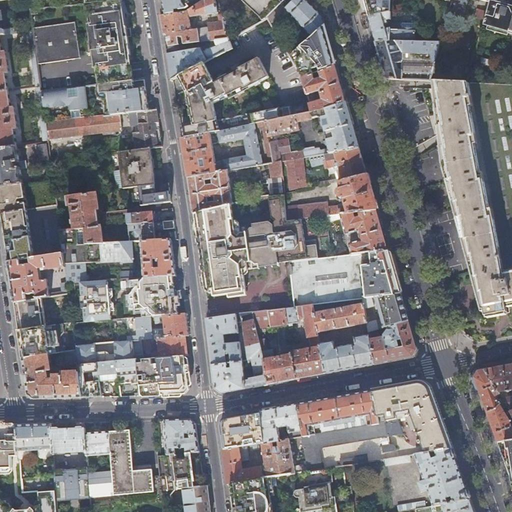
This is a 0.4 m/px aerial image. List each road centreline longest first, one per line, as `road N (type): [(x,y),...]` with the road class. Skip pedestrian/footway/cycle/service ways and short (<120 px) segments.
road 1 (residential): [(207,406),(147,0)]
road 2 (tertiary): [(453,363),(342,0)]
road 3 (residential): [(453,363),(207,406)]
road 4 (residential): [(207,406),(15,410)]
road 5 (tertiary): [(502,511),(453,363)]
